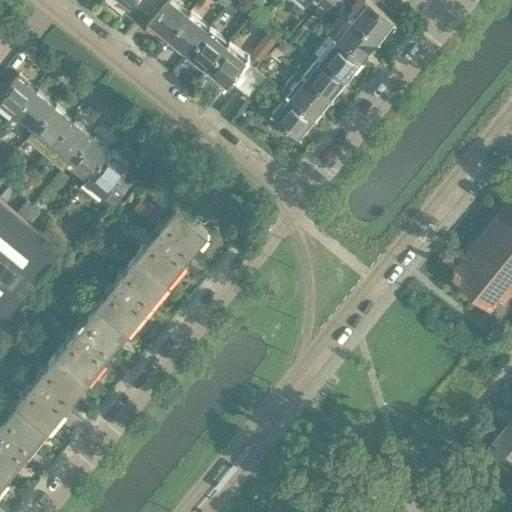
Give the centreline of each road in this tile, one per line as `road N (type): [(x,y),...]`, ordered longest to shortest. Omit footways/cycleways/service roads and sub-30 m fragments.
road 1 (residential): [(185,511),(511,115)]
road 2 (residential): [(295,206),(45,0)]
road 3 (residential): [(295,206),(98,445)]
road 4 (residential): [(450,16),(295,206)]
